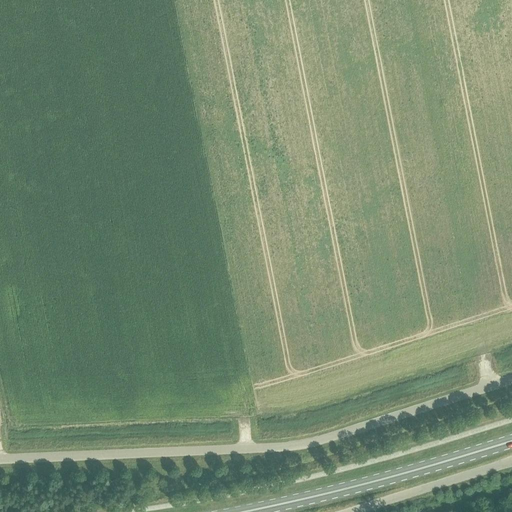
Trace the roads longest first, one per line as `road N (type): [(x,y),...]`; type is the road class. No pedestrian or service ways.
road 1 (unclassified): [(0,459),(299,444),(511,379)]
road 2 (primary): [(238,511),(511,437)]
road 3 (unclassified): [(351,511),(511,460)]
